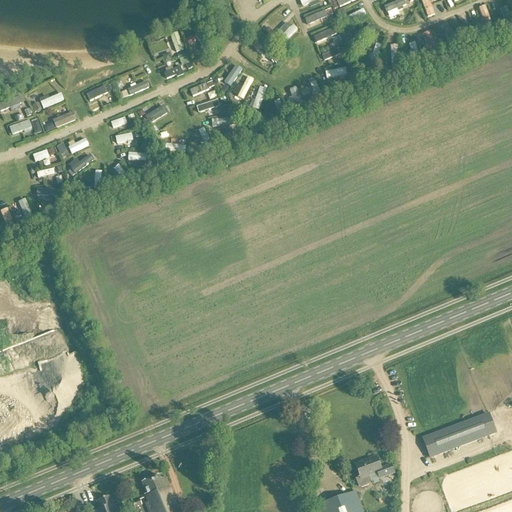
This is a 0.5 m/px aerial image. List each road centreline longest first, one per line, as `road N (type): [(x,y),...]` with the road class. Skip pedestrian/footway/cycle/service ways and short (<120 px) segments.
road 1 (primary): [(0,506),(511,293)]
road 2 (unknown): [(228,49),(272,76),(315,62),(293,0)]
